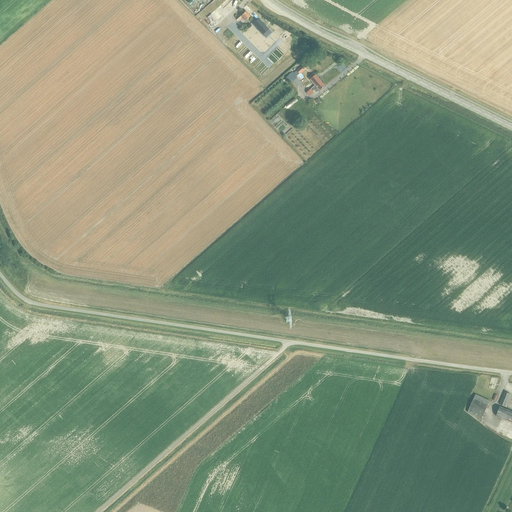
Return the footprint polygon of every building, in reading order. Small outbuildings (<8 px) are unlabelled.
[(245,22),(250,17),(246,12),(237,20),(239,22),(242,19),(245,22)] [(269,30),(259,19),(253,24),(263,35),(269,30)] [(307,63),(296,71),(299,74),(309,66),(307,63)] [(315,86),(306,93),(309,96),(313,92),(313,91),(314,90),(316,92),(319,90),(319,91),(325,86),(313,73),(308,78),(315,86)] [(295,99),(286,106),(287,108),(296,100),(295,99)] [(500,405),(505,407),(510,394),(505,392),(500,405)] [(468,412),(482,419),(490,401),(476,395),(468,412)] [(496,416),(511,422),(511,411),(500,407),(496,416)]
